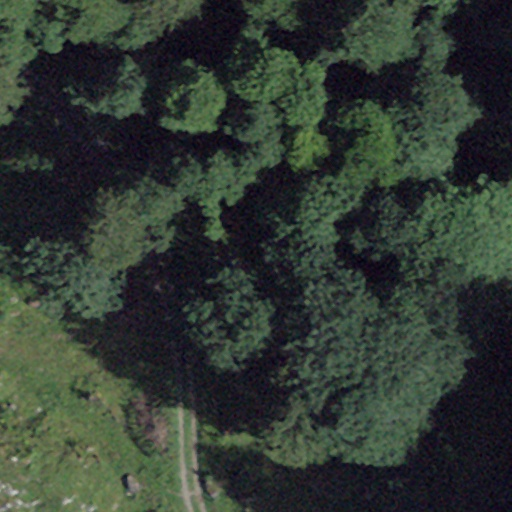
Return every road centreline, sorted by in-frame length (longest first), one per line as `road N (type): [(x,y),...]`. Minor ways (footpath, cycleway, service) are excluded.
road 1 (track): [(186,499),(185,393),(161,277),(126,196),(80,123),(0,56)]
road 2 (track): [(0,363),(153,458),(191,511)]
